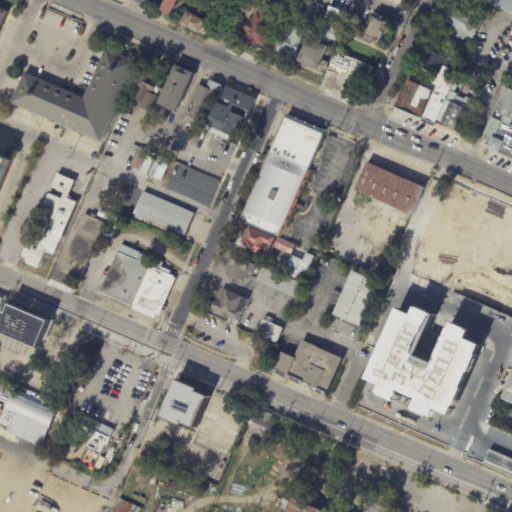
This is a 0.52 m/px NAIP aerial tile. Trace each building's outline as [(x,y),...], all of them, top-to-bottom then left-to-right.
[(168,0),(163,11),(172,16),(180,0),(168,0)] [(207,0),(210,2),(202,15),(213,21),(211,24),(214,26),(208,37),(193,29),(185,25),(192,12),(193,13),(200,0),(207,0)] [(286,9),(285,12),(275,7),(277,0),(285,0),(290,2),(286,9)] [(511,12),(484,0),(511,0),(511,12)] [(362,19),(357,32),(348,29),(341,44),(333,40),(330,48),(331,48),(321,71),(301,63),(310,39),(318,42),(326,23),(325,22),(331,6),(362,19)] [(0,29),(8,10),(0,7),(0,29)] [(265,51),(259,49),(258,51),(246,46),(248,42),(245,41),(249,33),(246,32),(251,21),(253,22),(258,11),(260,13),(263,7),(272,11),(270,16),(277,19),(275,24),(279,25),(267,52),(265,51)] [(485,19),(474,40),(469,37),(468,39),(457,33),(458,32),(449,27),(451,24),(446,22),(453,11),(457,13),(458,10),(466,14),(468,10),(485,19)] [(388,29),(387,30),(391,32),(389,38),(384,36),(382,43),(374,40),(372,44),(363,41),(365,35),(366,36),(373,19),(385,24),(390,25),(388,29)] [(307,31),(302,44),(297,58),(283,52),(283,54),(274,50),(283,27),(291,31),(293,26),(297,28),(297,27),(307,31)] [(104,47),(135,60),(99,140),(10,101),(24,71),(83,97),(104,47)] [(446,57),(437,74),(422,67),(430,49),(446,57)] [(371,77),(369,83),(349,75),(350,73),(349,72),(348,74),(342,72),(343,70),(343,69),(342,72),(336,69),(337,67),(336,69),(329,66),(336,51),(375,68),(371,77)] [(195,74),(178,114),(160,105),(177,66),(195,74)] [(454,84),(456,85),(453,93),(458,95),(457,96),(463,99),(464,97),(477,102),(462,137),(434,125),(433,126),(391,109),(393,103),(398,105),(406,85),(407,86),(409,80),(425,87),(431,74),(439,74),(443,66),(457,72),(452,84),(454,84)] [(159,97),(151,113),(133,105),(138,94),(132,91),(138,78),(141,80),(146,70),(154,74),(153,75),(165,81),(163,86),(164,86),(165,90),(161,92),(159,96),(159,97)] [(219,84),(225,87),(222,93),(220,93),(204,130),(187,123),(190,117),(187,116),(194,101),(193,100),(199,85),(208,89),(211,81),(219,84)] [(240,139),(238,138),(236,144),(208,131),(228,87),(257,100),(252,112),(249,120),(248,120),(240,139)] [(511,157),(502,153),(502,155),(490,150),(494,139),(485,135),(493,118),(502,122),(505,116),(498,113),(509,88),(511,89),(511,157)] [(290,115),(328,132),(282,239),(243,222),(289,115),(290,115)] [(149,176),(130,167),(134,158),(129,155),(133,145),(171,162),(162,181),(149,176)] [(107,163),(100,160),(106,149),(113,153),(107,163)] [(0,183),(9,157),(0,154),(0,183)] [(373,198),(357,191),(369,163),(426,188),(414,216),(373,198)] [(207,178),(199,196),(172,185),(176,174),(179,176),(182,168),(207,178)] [(74,185),(66,202),(77,206),(55,257),(46,253),(39,270),(27,265),(29,261),(23,258),(32,238),(36,240),(45,218),(40,216),(48,197),(61,203),(64,195),(58,192),(58,191),(53,188),(58,178),(74,185)] [(144,192),(195,215),(186,237),(135,215),(134,217),(115,209),(126,185),(144,193),(144,192)] [(511,248),(506,246),(503,252),(494,248),(496,242),(490,240),(494,230),(474,221),(470,230),(466,229),(453,258),(453,259),(448,271),(447,270),(440,286),(413,275),(420,258),(421,258),(426,246),(425,246),(436,222),(438,223),(453,189),(457,191),(459,187),(463,185),(485,195),(483,199),(505,209),(506,204),(511,206),(511,248)] [(108,215),(106,220),(97,217),(100,211),(108,215)] [(97,217),(96,220),(106,224),(81,281),(60,272),(85,214),(90,217),(91,214),(97,217)] [(116,223),(110,220),(112,214),(119,217),(116,223)] [(116,232),(106,228),(109,222),(118,226),(116,232)] [(106,228),(115,232),(112,239),(103,235),(106,228)] [(292,256),(274,249),(270,258),(252,250),(253,248),(252,247),(251,249),(246,247),(247,245),(244,244),(251,228),(278,239),(278,238),(296,246),(292,256)] [(178,279),(160,318),(158,316),(156,320),(134,310),(135,308),(101,293),(119,252),(118,252),(122,245),(141,254),(141,255),(154,261),(155,260),(164,264),(162,268),(172,273),(170,275),(178,279)] [(302,259),(294,255),(297,248),(306,252),(302,259)] [(316,258),(305,283),(285,275),(293,257),(305,262),(308,254),(316,258)] [(253,263),(253,264),(258,267),(257,270),(260,271),(258,275),(255,274),(255,275),(252,274),(249,281),(245,279),(244,282),(241,281),(240,283),(230,278),(231,277),(228,276),(232,266),(236,255),(253,263)] [(500,308),(476,298),(476,299),(461,292),(463,288),(461,288),(466,277),(467,277),(474,260),(489,267),(490,265),(495,267),(493,271),(494,272),(493,275),(505,280),(507,276),(511,278),(511,315),(499,310),(500,308)] [(298,300),(256,282),(263,267),(305,285),(298,300)] [(361,327),(334,315),(353,270),(380,282),(361,327)] [(230,292),(246,300),(251,302),(246,314),(246,315),(242,324),(241,324),(238,329),(228,325),(231,320),(225,318),(226,317),(215,312),(219,302),(220,302),(225,291),(229,293),(229,292),(230,292)] [(16,304),(5,333),(45,349),(56,321),(16,304)] [(482,345),(485,346),(480,356),(481,356),(473,374),(472,374),(465,390),(467,390),(458,408),(457,408),(453,417),(439,411),(435,420),(413,410),(417,400),(407,395),(402,405),(380,396),(384,387),(370,381),(401,308),(415,315),(419,307),(441,316),(433,335),(444,339),(451,321),(474,331),(470,339),(482,345)] [(284,330),(277,345),(257,335),(264,320),(284,330)] [(267,356),(261,353),(261,352),(240,343),(242,337),(243,338),(245,334),(265,342),(265,343),(276,348),(272,357),(267,356)] [(318,349),(343,360),(329,393),(320,389),(319,390),(276,370),(283,354),(295,359),(303,341),(318,348),(318,349)] [(511,404),(502,400),(511,377),(511,404)] [(211,397),(198,430),(186,425),(185,427),(162,418),(179,380),(200,389),(199,392),(211,397)] [(42,448),(0,429),(0,424),(4,416),(3,416),(4,413),(0,411),(0,382),(16,390),(15,392),(58,411),(42,448)] [(271,442),(269,445),(267,444),(266,447),(250,440),(252,437),(250,436),(259,413),(263,415),(265,411),(275,416),(274,419),(280,422),(271,442)] [(115,431),(107,447),(88,438),(96,421),(115,431)] [(112,462),(106,473),(96,467),(102,456),(112,462)] [(142,509),(140,511),(113,511),(119,499),(142,509)] [(321,511),(323,511),(289,511),(295,499),(321,511)]
